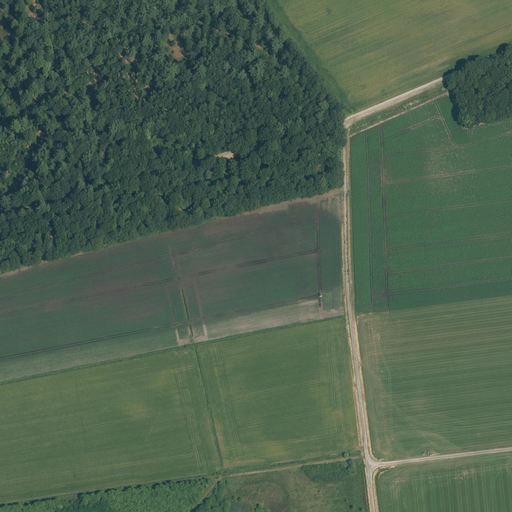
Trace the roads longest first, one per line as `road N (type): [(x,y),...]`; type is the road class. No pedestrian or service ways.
road 1 (track): [(0,218),(343,123),(511,53)]
road 2 (unclassified): [(368,465),(345,266),(343,120)]
road 3 (track): [(343,120),(257,0)]
road 4 (unclassified): [(368,465),(511,448)]
